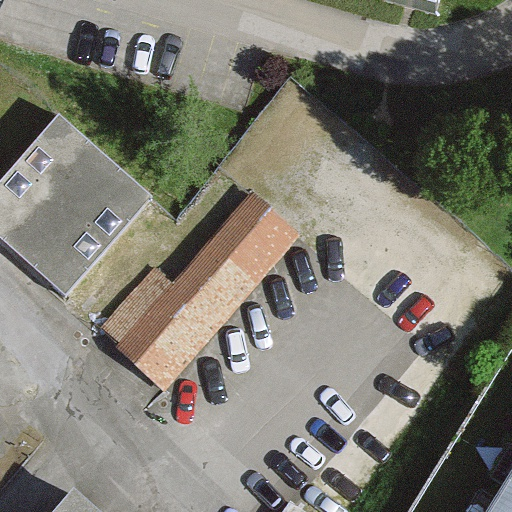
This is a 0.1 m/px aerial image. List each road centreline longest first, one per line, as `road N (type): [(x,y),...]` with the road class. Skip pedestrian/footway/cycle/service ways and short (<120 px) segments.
road 1 (residential): [(164,0),(324,48),(504,39),(511,30)]
road 2 (residential): [(0,307),(240,511)]
